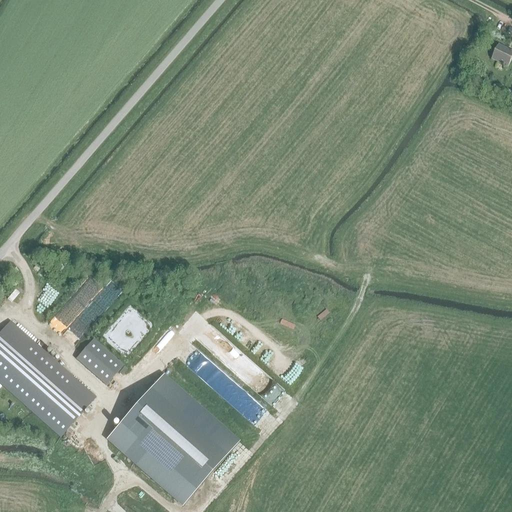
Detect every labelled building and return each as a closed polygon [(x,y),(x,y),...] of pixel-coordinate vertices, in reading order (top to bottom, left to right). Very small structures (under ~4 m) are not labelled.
[(508,67),(511,58),(511,52),(498,46),(491,59),(508,67)] [(95,398),(9,323),(0,333),(0,384),(60,438),(95,398)] [(105,386),(122,367),(92,340),(75,360),(105,386)] [(106,440),(182,506),(239,442),(163,375),(106,440)] [(238,411),(255,426),(268,411),(252,396),(238,411)] [(19,432),(17,437),(29,440),(30,435),(19,432)]
